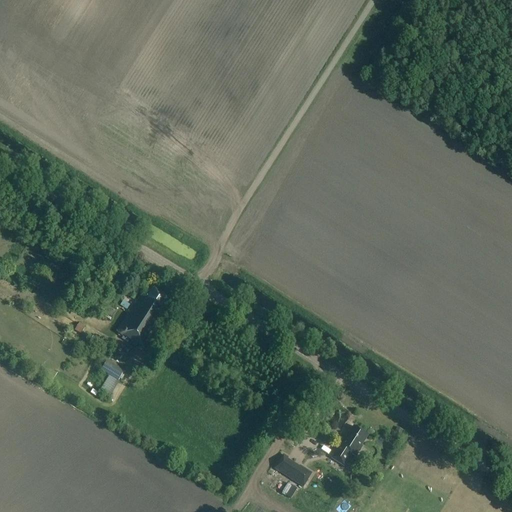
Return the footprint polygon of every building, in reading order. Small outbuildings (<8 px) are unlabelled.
[(0,275),(5,279),(8,274),(0,269),(0,275)] [(171,302),(151,289),(145,298),(141,296),(117,332),(146,351),(169,314),(165,312),(171,302)] [(81,334),(85,327),(80,323),(75,331),(81,334)] [(109,377),(100,392),(110,397),(124,372),(107,362),(101,372),(109,377)] [(311,374),(320,386),(329,380),(320,368),(311,374)] [(367,436),(353,426),(348,434),(347,433),(331,459),(343,467),(351,455),(355,457),(362,447),(361,446),(367,436)] [(397,428),(393,435),(398,438),(402,431),(397,428)] [(284,456),(275,470),(304,488),(313,474),(301,466),(299,468),(287,461),(288,459),(284,456)]
